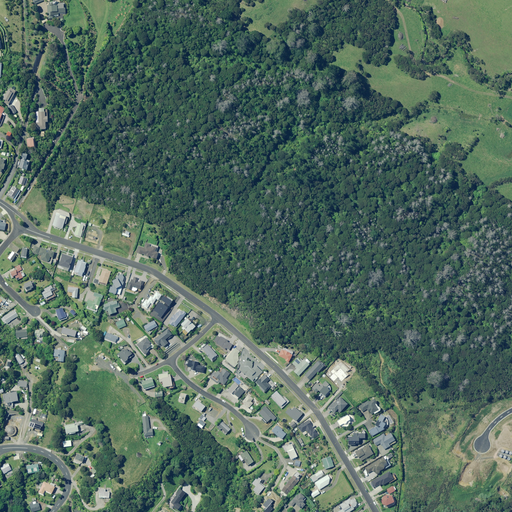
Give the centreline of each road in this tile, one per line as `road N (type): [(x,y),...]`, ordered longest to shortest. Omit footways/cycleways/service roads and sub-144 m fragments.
road 1 (residential): [(217,317),(316,410),(375,511)]
road 2 (residential): [(22,225),(152,271),(217,317)]
